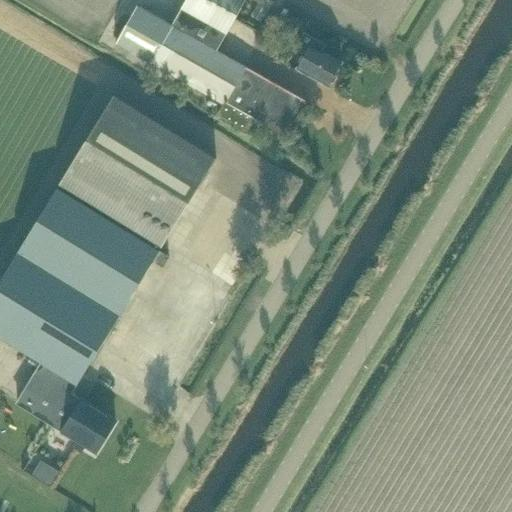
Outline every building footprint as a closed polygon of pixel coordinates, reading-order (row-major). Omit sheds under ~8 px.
[(288,136),(307,101),(218,50),(246,0),(187,0),(174,25),(139,5),(117,45),(223,104),(219,114),(248,130),(255,118),(288,136)] [(344,62),(324,50),(327,44),(305,32),(296,49),(306,54),(298,70),(329,87),(333,82),(335,82),(338,77),(337,75),(344,62)] [(165,243),(215,161),(113,99),(63,181),(165,243)] [(161,250),(160,251),(54,186),(15,251),(18,253),(0,283),(0,337),(43,364),(20,403),(64,430),(63,431),(79,441),(76,446),(83,451),(87,445),(98,453),(117,422),(83,400),(82,400),(72,394),(77,386),(78,387),(121,316),(154,261),(164,268),(171,256),(161,250)] [(191,248),(199,231),(186,225),(179,242),(191,248)] [(0,368),(0,407),(16,377),(0,368)]
